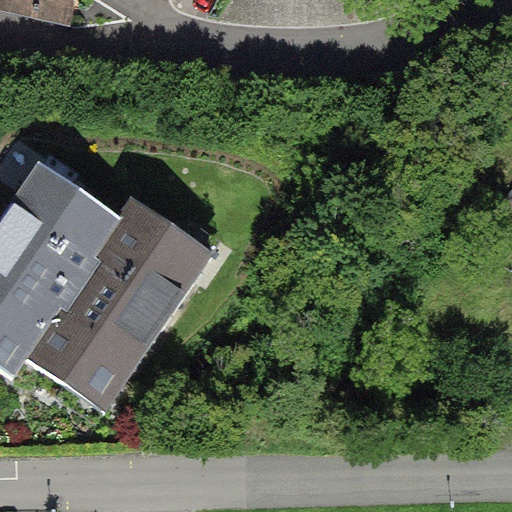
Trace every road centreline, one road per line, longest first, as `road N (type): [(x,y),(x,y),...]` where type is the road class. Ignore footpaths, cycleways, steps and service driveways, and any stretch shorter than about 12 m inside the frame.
road 1 (residential): [(511,478),(135,487)]
road 2 (residential): [(472,0),(446,23),(366,54),(199,41)]
road 3 (residential): [(199,41),(110,51),(0,34)]
road 4 (residential): [(135,487),(0,489)]
